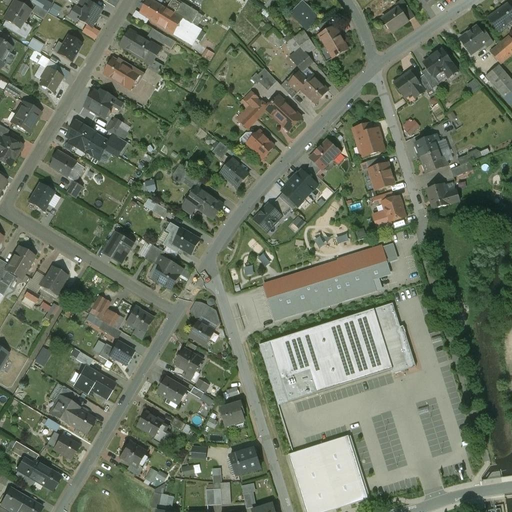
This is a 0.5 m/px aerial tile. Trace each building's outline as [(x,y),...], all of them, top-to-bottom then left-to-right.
[(166,10),(149,0),(148,0),(140,14),(141,15),(152,22),(152,23),(157,27),(167,11),(166,10)] [(176,0),(172,0),(166,10),(176,16),(177,14),(175,13),(181,3),(176,0)] [(415,18),(402,0),(395,5),(398,9),(408,23),(415,18)] [(14,2),(3,21),(5,22),(19,30),(22,24),(30,11),(14,2)] [(102,11),(87,2),(83,8),(81,12),(76,20),(77,20),(91,29),(102,11)] [(302,2),(289,15),(306,31),(308,29),(309,30),(320,20),(302,2)] [(198,13),(181,3),(175,13),(177,14),(176,16),(182,20),(191,25),(192,25),(198,13)] [(511,12),(507,5),(488,19),(498,33),(511,23),(511,12)] [(35,7),(31,13),(43,20),(46,14),(35,7)] [(74,8),(68,18),(75,22),(77,20),(76,20),(81,12),(74,8)] [(398,9),(382,20),(392,33),(408,23),(398,9)] [(167,11),(157,27),(173,36),(182,20),(176,16),(166,10),(167,11)] [(152,22),(141,15),(138,20),(150,27),(152,23),(152,22)] [(191,25),(182,20),(173,36),(171,39),(176,42),(190,51),(190,48),(201,30),(192,25),(191,25)] [(26,27),(22,24),(19,30),(5,22),(2,27),(24,40),(31,29),(27,27),(28,27),(26,26),(26,27)] [(334,27),(318,36),(327,51),(332,60),(348,51),(334,27)] [(476,28),(460,39),(471,55),(486,44),(488,47),(493,44),(484,32),(481,34),(476,28)] [(168,39),(152,30),(145,41),(148,43),(150,38),(163,46),(164,45),(168,39)] [(50,33),(45,31),(42,39),(47,41),(50,33)] [(145,41),(130,32),(129,33),(127,32),(119,45),(121,46),(120,47),(133,54),(132,56),(149,66),(147,69),(148,69),(158,75),(159,73),(160,73),(160,72),(160,71),(163,67),(154,62),(158,55),(146,48),(148,43),(145,41)] [(304,32),(292,40),(298,46),(307,40),(308,40),(304,32)] [(62,46),(58,43),(52,52),(71,63),(81,45),(68,36),(62,46)] [(171,39),(168,37),(168,39),(164,45),(171,50),(176,42),(171,39)] [(511,54),(511,41),(509,37),(501,44),(511,56),(511,54)] [(44,46),(32,39),(26,48),(37,55),(38,56),(44,46)] [(307,40),(298,46),(306,55),(307,55),(315,50),(311,45),(310,45),(307,40)] [(0,42),(0,67),(11,49),(0,42)] [(511,56),(501,44),(490,53),(500,65),(511,56)] [(315,50),(307,55),(310,59),(318,54),(315,50)] [(327,51),(321,55),(326,63),(332,60),(327,51)] [(442,51),(424,64),(428,69),(435,78),(444,72),(449,79),(458,73),(442,51)] [(301,58),(297,53),(290,59),(302,73),(313,63),(310,59),(307,55),(306,55),(301,58)] [(38,56),(37,55),(33,62),(38,65),(42,58),(38,56)] [(48,61),(42,58),(38,65),(42,67),(44,68),(48,61)] [(120,62),(117,62),(113,60),(104,75),(122,86),(125,82),(133,87),(138,86),(141,80),(144,75),(120,61),(120,62)] [(511,81),(499,66),(486,78),(504,99),(511,92),(511,81)] [(44,68),(42,67),(35,77),(40,80),(40,79),(43,81),(40,86),(53,93),(61,79),(54,74),(44,68)] [(69,74),(58,67),(54,74),(61,79),(65,81),(69,74)] [(144,75),(141,80),(156,88),(162,78),(158,75),(148,69),(144,75)] [(435,78),(428,69),(422,73),(424,76),(432,90),(439,85),(435,78)] [(276,83),(264,70),(258,76),(257,77),(260,79),(258,82),(259,82),(258,83),(267,92),(276,83)] [(411,74),(395,85),(404,98),(405,99),(413,93),(417,99),(424,93),(416,82),(419,79),(420,79),(415,72),(412,75),(411,74)] [(313,76),(307,82),(300,76),(290,86),(286,82),(285,82),(298,94),(301,90),(316,104),(328,92),(318,82),(319,81),(313,76)] [(432,90),(424,76),(420,79),(419,79),(430,98),(434,95),(432,90)] [(298,94),(285,82),(281,87),(292,99),(298,94)] [(21,92),(8,84),(4,91),(17,99),(21,92)] [(94,92),(85,107),(97,115),(96,116),(103,119),(103,118),(105,120),(108,119),(111,114),(110,112),(108,111),(111,106),(119,111),(123,105),(114,100),(101,92),(99,96),(94,92)] [(257,99),(251,93),(244,100),(250,106),(246,110),(250,114),(261,104),(260,103),(257,100),(257,99)] [(413,93),(405,99),(404,98),(403,99),(407,105),(417,99),(413,93)] [(268,109),(266,111),(273,117),(287,104),(282,99),(278,103),(275,101),(268,109)] [(268,109),(261,102),(260,103),(261,104),(250,114),(257,120),(257,121),(266,111),(268,109)] [(40,114),(23,103),(19,111),(15,118),(14,118),(10,124),(28,135),(40,114)] [(287,104),(273,117),(289,132),(301,119),(291,110),(292,109),(287,104)] [(245,120),(241,115),(236,120),(247,130),(257,120),(250,114),(245,120)] [(412,118),(405,125),(414,133),(421,126),(412,118)] [(123,124),(115,119),(107,132),(117,138),(118,138),(122,131),(119,129),(123,124)] [(96,135),(76,123),(67,138),(87,150),(96,136),(96,135)] [(370,124),(355,129),(357,137),(372,132),(370,124)] [(0,136),(4,139),(8,132),(0,127),(0,136)] [(372,132),(357,137),(358,140),(355,140),(358,148),(360,147),(363,158),(384,151),(378,130),(372,132)] [(127,134),(122,131),(118,138),(122,141),(127,134)] [(260,132),(247,145),(262,160),(274,147),(263,137),(264,136),(260,132)] [(15,145),(4,139),(0,136),(0,162),(10,168),(18,152),(20,153),(23,147),(16,143),(15,145)] [(96,136),(87,150),(86,153),(100,162),(110,144),(96,136)] [(433,137),(415,144),(420,159),(439,152),(436,145),(440,143),(437,136),(433,137)] [(327,143),(311,159),(322,170),(332,160),(334,162),(341,154),(338,151),(337,152),(327,143)] [(220,144),(213,153),(221,160),(229,150),(220,144)] [(439,152),(420,159),(426,174),(445,167),(448,166),(445,158),(442,159),(439,152)] [(76,164),(58,153),(49,167),(67,178),(76,164)] [(468,155),(457,160),(460,167),(465,165),(471,162),(468,155)] [(384,158),(367,163),(369,171),(386,165),(384,158)] [(248,175),(237,166),(238,165),(233,161),(221,175),(237,188),(248,175)] [(369,171),(375,192),(394,186),(388,165),(386,165),(369,171)] [(460,167),(450,171),(453,179),(469,172),(465,165),(460,167)] [(199,181),(179,167),(172,176),(173,181),(179,185),(184,184),(185,182),(195,188),(199,181)] [(322,182),(309,170),(305,175),(317,187),(322,182)] [(305,175),(301,172),(296,178),(295,177),(291,181),(308,197),(318,187),(317,187),(305,175)] [(144,182),(145,193),(156,192),(154,180),(144,182)] [(308,197),(291,181),(287,186),(288,187),(283,192),(284,194),(297,206),(299,207),(308,197)] [(74,182),(66,194),(75,200),(82,187),(74,182)] [(53,194),(39,185),(28,203),(44,213),(47,207),(46,206),(53,194)] [(444,185),(427,190),(433,211),(450,205),(447,195),(444,185)] [(212,197),(206,193),(202,191),(195,200),(191,197),(182,209),(191,215),(196,209),(213,221),(223,206),(211,198),(212,197)] [(456,192),(447,195),(450,205),(460,202),(456,192)] [(392,193),(379,197),(379,201),(379,204),(382,203),(394,199),(392,193)] [(297,206),(284,194),(280,199),(292,210),(297,206)] [(394,199),(382,203),(389,223),(405,218),(398,198),(394,199)] [(280,199),(271,208),(282,218),(284,220),(292,210),(280,199)] [(169,212),(157,205),(152,212),(165,220),(169,212)] [(269,206),(255,221),(267,233),(273,227),(279,222),(278,221),(282,218),(271,208),(269,206)] [(299,229),(304,223),(298,217),(293,223),(299,229)] [(182,231),(170,224),(166,232),(170,234),(163,246),(177,254),(180,249),(191,256),(200,241),(182,231)] [(133,245),(116,235),(104,254),(121,264),(133,245)] [(392,243),(381,246),(386,262),(397,259),(392,243)] [(165,253),(152,246),(145,259),(157,266),(162,259),(165,253)] [(262,284),(272,313),(275,324),(376,292),(373,281),(390,275),(386,262),(381,246),(262,284)] [(34,258),(18,248),(8,266),(17,272),(23,276),(34,258)] [(181,270),(162,259),(157,266),(161,267),(153,280),(171,290),(179,275),(181,270)] [(8,266),(0,261),(0,295),(2,297),(17,272),(8,266)] [(66,278),(52,269),(44,281),(43,280),(40,286),(55,296),(66,278)] [(28,291),(24,297),(35,304),(39,297),(28,291)] [(109,304),(99,298),(92,310),(102,316),(105,311),(109,304)] [(40,309),(53,315),(56,307),(53,306),(52,308),(43,303),(40,309)] [(393,304),(259,346),(278,407),(392,371),(394,375),(416,368),(403,327),(401,328),(393,304)] [(216,312),(207,306),(200,318),(217,328),(220,323),(216,312)] [(153,320),(135,309),(125,325),(131,328),(132,327),(136,329),(144,334),(153,320)] [(102,316),(99,321),(105,324),(111,314),(105,311),(102,316)] [(511,326),(511,315),(504,313),(501,324),(511,327),(511,326)] [(118,318),(111,314),(105,324),(112,328),(118,318)] [(214,332),(198,322),(189,337),(205,347),(214,332)] [(144,334),(136,329),(133,334),(140,339),(144,334)] [(133,353),(117,343),(113,350),(108,357),(109,357),(125,367),(133,353)] [(113,350),(105,345),(98,357),(107,362),(109,357),(108,357),(113,350)] [(203,361),(184,350),(175,366),(187,373),(194,377),(196,374),(203,361)] [(92,361),(79,353),(75,360),(88,368),(92,361)] [(114,385),(91,371),(91,372),(85,369),(74,387),(87,394),(89,390),(106,400),(114,385)] [(194,377),(187,373),(184,378),(194,384),(199,376),(196,374),(194,377)] [(166,379),(157,393),(179,406),(187,391),(166,379)] [(75,395),(62,387),(55,399),(58,401),(59,399),(69,406),(75,395)] [(204,394),(194,388),(190,394),(200,400),(204,394)] [(69,406),(59,399),(58,401),(49,414),(68,425),(77,410),(76,410),(69,406)] [(241,404),(220,410),(225,427),(244,421),(243,416),(245,415),(241,404)] [(77,410),(68,425),(85,435),(94,420),(77,410)] [(164,423),(146,413),(137,428),(154,438),(155,438),(160,430),(164,423)] [(186,425),(174,418),(170,425),(182,432),(186,425)] [(58,426),(48,420),(44,426),(55,433),(58,426)] [(168,435),(160,430),(155,438),(154,438),(152,441),(161,447),(168,435)] [(78,446),(61,437),(53,451),(70,460),(78,446)] [(290,456),(307,511),(325,511),(369,498),(350,437),(290,456)] [(38,456),(15,442),(9,452),(23,460),(25,457),(34,462),(38,456)] [(147,453),(128,442),(119,458),(131,465),(137,469),(139,467),(147,453)] [(254,449),(230,457),(236,477),(250,472),(250,471),(260,467),(254,449)] [(206,451),(192,450),(192,458),(205,459),(206,451)] [(34,462),(25,457),(23,460),(18,469),(25,473),(25,474),(26,475),(22,482),(32,487),(35,482),(51,492),(60,477),(43,467),(34,462)] [(142,469),(139,467),(137,469),(131,465),(128,471),(138,477),(142,469)] [(183,475),(200,473),(199,465),(182,467),(183,475)] [(151,467),(145,479),(161,487),(167,475),(151,467)] [(254,485),(242,487),(243,495),(251,493),(255,492),(254,485)] [(39,511),(42,508),(9,489),(0,505),(11,511),(39,511)] [(213,490),(206,491),(207,507),(214,506),(213,490)] [(221,490),(213,490),(214,506),(222,506),(221,490)] [(251,493),(243,495),(246,510),(254,508),(251,493)] [(161,495),(154,494),(151,509),(159,510),(161,495)] [(505,511),(504,504),(492,505),(492,501),(486,502),(487,511),(505,511)]
